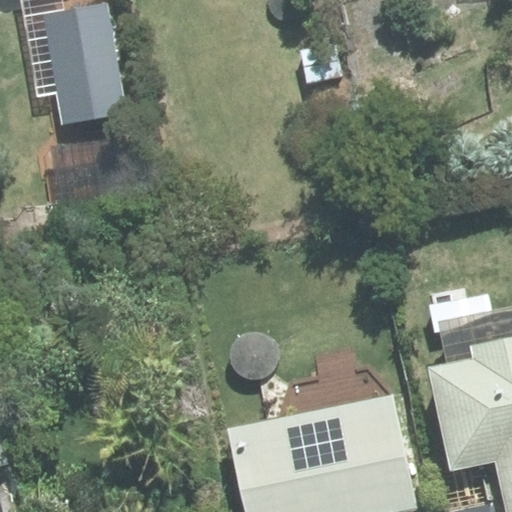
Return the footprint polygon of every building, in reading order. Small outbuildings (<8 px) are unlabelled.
[(27,0),(32,25),(72,16),(69,0),(27,0)] [(350,42),(304,53),(313,87),(358,76),(350,42)] [(511,346),(484,352),(486,366),(440,374),(460,475),(503,465),(511,509),(511,346)] [(418,511),(422,511),(399,398),(235,432),(252,511),(418,511)] [(0,422),(0,469),(13,465),(0,422)]
